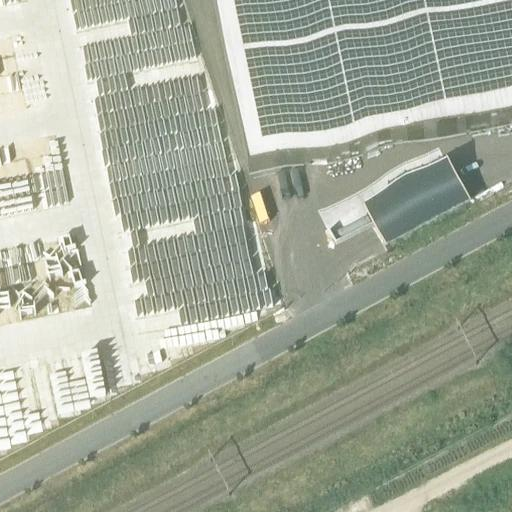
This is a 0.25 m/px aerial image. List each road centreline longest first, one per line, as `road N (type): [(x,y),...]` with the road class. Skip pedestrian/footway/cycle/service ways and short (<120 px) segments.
road 1 (unclassified): [(511,221),(0,489)]
road 2 (unknown): [(99,208),(109,264),(101,318),(91,328),(0,352)]
